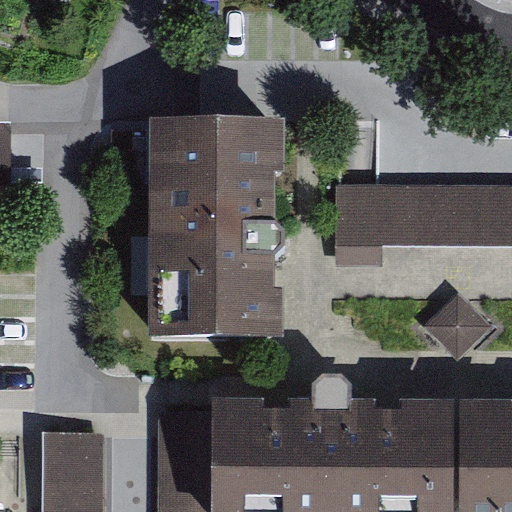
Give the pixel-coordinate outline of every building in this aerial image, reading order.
[(166,106),(171,324),(287,321),(283,104),(166,106)] [(511,190),(336,189),(336,249),(511,250),(511,190)] [(511,511),(511,386),(459,387),(460,511),(511,511)] [(228,388),(228,511),(460,511),(459,387),(228,388)] [(210,511),(210,414),(160,415),(160,511),(210,511)] [(102,511),(103,436),(43,436),(42,511),(102,511)]
